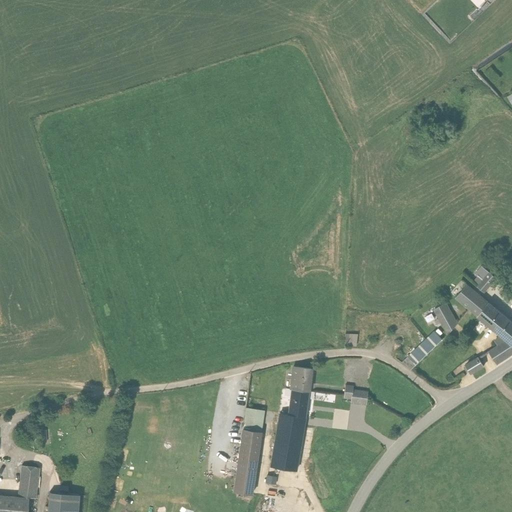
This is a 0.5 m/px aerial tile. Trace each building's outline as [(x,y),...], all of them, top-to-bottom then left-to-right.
[(497,278),(489,272),(477,285),(485,292),(497,278)] [(511,353),(511,319),(468,284),(456,298),(499,334),(494,339),(498,344),(488,350),(497,363),(511,353)] [(511,292),(506,287),(499,294),(509,302),(511,298),(511,292)] [(446,301),(433,309),(446,330),(458,322),(446,301)] [(441,339),(434,331),(403,361),(410,369),(441,339)] [(349,333),(348,345),(356,345),(357,333),(349,333)] [(478,355),(465,364),(472,374),(485,365),(478,355)] [(293,389),(309,391),(312,367),(291,365),(289,389),(290,389),(293,389)] [(351,390),(352,386),(345,385),(343,399),(350,400),(351,390)] [(279,413),(305,417),(309,391),(293,389),(291,407),(281,406),(279,413)] [(366,391),(351,390),(350,402),(364,404),(366,391)] [(242,428),(261,431),(264,410),(246,408),(245,408),(242,428)] [(305,417),(279,413),(278,413),(270,467),(296,471),(305,417)] [(239,453),(257,456),(261,431),(242,428),(238,453),(239,453)] [(257,456),(239,453),(233,492),(251,494),(257,456)] [(0,511),(26,511),(28,497),(36,498),(40,467),(21,465),(17,496),(0,494),(0,511)] [(266,475),(265,483),(275,485),(276,477),(266,475)] [(47,505),(78,502),(79,494),(48,492),(47,505)] [(77,511),(78,502),(47,505),(46,511),(77,511)]
